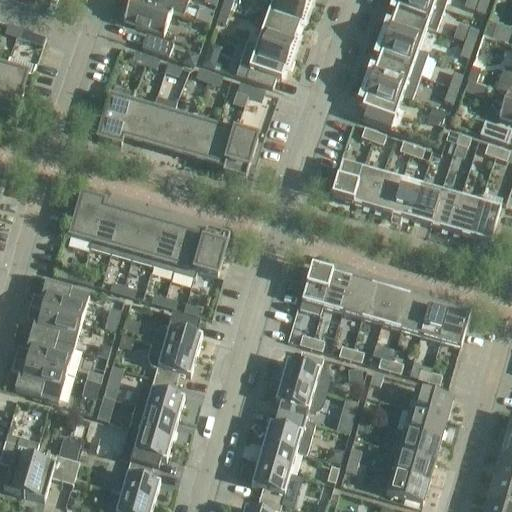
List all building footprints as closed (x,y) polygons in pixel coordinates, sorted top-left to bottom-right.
[(175,0),(175,3),(166,0),(158,0),(155,11),(155,12),(170,17),(171,17),(182,21),(189,0),(175,0)] [(232,0),(224,0),(220,12),(230,15),(235,1),(232,0)] [(272,0),(272,4),(308,17),(313,2),(309,1),(309,0),(272,0)] [(393,21),(425,33),(435,36),(442,14),(404,0),(395,0),(392,12),(396,13),(393,21)] [(404,0),(442,14),(447,0),(404,0)] [(162,41),(170,17),(155,12),(155,11),(132,3),(132,2),(131,1),(129,8),(126,7),(121,19),(124,20),(122,27),(123,27),(124,26),(134,30),(134,31),(147,35),(147,34),(161,39),(161,40),(162,41)] [(475,16),(482,19),(487,4),(480,2),(475,16)] [(272,4),(264,27),(296,38),(299,30),(303,31),(308,17),(272,4)] [(198,12),(194,24),(208,29),(213,15),(199,11),(198,12)] [(220,12),(215,26),(226,30),(230,15),(220,12)] [(386,28),(381,43),(417,56),(425,33),(393,21),(390,29),(386,28)] [(487,26),(482,40),(491,43),(496,29),(487,26)] [(264,27),(256,49),(292,62),(297,48),(293,46),(296,38),(264,27)] [(3,37),(15,42),(18,33),(6,29),(3,37)] [(469,32),(464,47),(472,50),(477,35),(469,32)] [(15,42),(28,46),(42,52),(44,47),(45,43),(31,38),(18,33),(15,42)] [(145,39),(140,53),(167,62),(172,49),(145,39)] [(380,59),(377,67),(420,82),(428,60),(417,56),(381,43),(376,57),(380,59)] [(459,61),(467,64),(472,50),(464,47),(459,61)] [(292,62),(256,49),(243,84),(271,94),(275,83),(280,84),(283,75),(287,77),(292,62)] [(185,54),(180,67),(191,71),(193,71),(197,58),(185,54)] [(130,65),(144,70),(147,62),(133,57),(130,65)] [(204,58),(200,69),(212,73),(216,62),(204,58)] [(147,62),(144,70),(155,74),(158,66),(147,62)] [(370,73),(365,88),(401,101),(412,105),(420,82),(377,67),(374,75),(370,73)] [(177,82),(180,73),(167,69),(164,77),(177,82)] [(471,72),(467,85),(475,88),(480,75),(471,72)] [(494,95),(505,99),(511,101),(511,74),(502,72),(494,95)] [(4,73),(0,87),(0,113),(13,118),(24,78),(4,73)] [(195,83),(206,87),(208,80),(209,79),(197,75),(195,83)] [(453,77),(448,92),(456,95),(461,80),(453,77)] [(208,80),(206,87),(218,91),(221,83),(209,79),(208,80)] [(467,86),(464,96),(473,99),(477,89),(467,86)] [(366,114),(362,126),(389,135),(401,101),(365,88),(360,102),(364,104),(361,113),(366,114)] [(235,97),(247,101),(250,93),(238,89),(235,97)] [(120,150),(122,143),(121,143),(130,108),(134,96),(113,90),(110,102),(109,101),(97,143),(120,150)] [(444,107),(451,109),(456,95),(448,92),(444,107)] [(250,93),(247,101),(260,105),(263,97),(250,93)] [(511,101),(505,99),(497,123),(498,124),(499,122),(511,126),(511,101)] [(121,143),(122,143),(141,148),(151,114),(130,108),(121,143)] [(431,112),(426,125),(443,131),(448,118),(431,112)] [(141,148),(162,154),(172,120),(151,114),(141,148)] [(172,120),(162,154),(183,160),(193,126),(172,120)] [(193,126),(183,160),(204,166),(214,132),(193,126)] [(483,126),(478,140),(506,150),(510,136),(483,126)] [(214,132),(204,166),(223,172),(224,172),(234,138),(214,132)] [(360,142),(371,146),(374,137),(363,133),(360,142)] [(448,136),(444,146),(455,149),(459,140),(448,136)] [(374,137),(371,146),(382,150),(385,141),(374,137)] [(224,172),(223,172),(221,179),(244,185),(256,144),(234,138),(224,172)] [(459,140),(455,149),(466,153),(470,143),(459,140)] [(398,156),(409,160),(413,150),(402,147),(398,156)] [(483,159),(494,163),(497,153),(486,149),(483,159)] [(413,150),(409,160),(420,164),(424,154),(413,150)] [(497,153),(494,163),(505,167),(508,157),(497,153)] [(330,203),(351,208),(361,174),(340,168),(330,203)] [(361,174),(351,208),(370,214),(380,179),(361,174)] [(380,179),(370,214),(390,220),(400,185),(380,179)] [(400,185),(390,220),(410,225),(420,191),(400,185)] [(420,191),(410,225),(429,231),(439,196),(420,191)] [(439,196),(429,231),(449,236),(459,202),(439,196)] [(69,240),(89,247),(90,247),(100,212),(102,213),(104,206),(81,199),(69,240)] [(459,202),(449,236),(468,242),(478,207),(459,202)] [(478,207),(468,242),(489,248),(499,213),(478,207)] [(90,247),(89,247),(87,253),(109,260),(121,218),(102,213),(100,212),(90,247)] [(121,218),(109,260),(130,266),(142,224),(121,218)] [(142,224),(130,266),(151,272),(163,230),(142,224)] [(163,230),(151,272),(172,278),(183,236),(163,230)] [(194,277),(196,277),(216,283),(228,241),(205,235),(203,242),(204,242),(194,277)] [(183,236),(172,278),(194,284),(196,277),(194,277),(204,242),(203,242),(183,236)] [(300,307),(321,313),(331,278),(310,272),(300,307)] [(68,275),(65,284),(79,288),(81,279),(68,275)] [(331,278),(321,313),(340,319),(350,284),(331,278)] [(81,279),(79,288),(91,291),(93,283),(81,279)] [(350,284),(340,319),(360,324),(361,321),(370,290),(350,284)] [(31,301),(28,313),(80,328),(88,300),(70,295),(45,288),(40,303),(31,301)] [(111,288),(108,296),(120,300),(123,291),(111,288)] [(361,321),(360,324),(380,330),(382,321),(390,295),(370,290),(361,321)] [(123,291),(120,300),(132,303),(135,295),(123,291)] [(382,321),(380,330),(399,335),(404,321),(409,301),(390,295),(382,321)] [(152,300),(150,308),(162,311),(164,303),(152,300)] [(404,321),(399,335),(419,341),(425,321),(429,306),(409,301),(404,321)] [(164,303),(162,311),(174,315),(176,306),(164,303)] [(425,321),(419,341),(438,347),(446,321),(448,312),(429,306),(425,321)] [(185,309),(182,317),(196,321),(198,313),(185,309)] [(446,321),(438,347),(459,353),(469,318),(448,312),(446,321)] [(33,327),(29,341),(72,354),(80,328),(28,313),(24,325),(33,327)] [(154,335),(150,349),(196,362),(197,361),(195,361),(201,341),(190,338),(194,327),(171,320),(167,332),(162,331),(160,331),(158,332),(157,332),(155,333),(154,335)] [(121,340),(117,352),(129,355),(132,343),(121,340)] [(301,340),(298,350),(309,354),(312,344),(301,340)] [(16,353),(13,365),(65,380),(72,354),(29,341),(25,355),(16,353)] [(312,344),(309,354),(320,357),(323,347),(312,344)] [(99,349),(96,360),(106,363),(109,352),(99,349)] [(150,349),(147,361),(147,363),(147,365),(148,367),(149,369),(151,371),(152,372),(156,373),(153,383),(176,390),(179,379),(189,382),(195,362),(196,362),(150,349)] [(340,352),(337,362),(348,365),(351,355),(340,352)] [(351,355),(348,365),(360,368),(362,358),(351,355)] [(279,385),(278,385),(324,399),(328,387),(328,384),(326,381),(325,378),(322,376),(319,375),(322,364),(299,357),(296,368),(286,365),(280,385),(279,385)] [(376,373),(388,376),(390,366),(379,363),(376,373)] [(57,407),(65,380),(13,365),(9,377),(18,380),(14,395),(39,402),(57,407)] [(390,366),(388,376),(399,379),(402,369),(390,366)] [(418,374),(416,384),(427,387),(430,377),(418,374)] [(360,375),(347,375),(347,389),(361,388),(361,375),(360,375)] [(430,377),(427,387),(438,391),(441,381),(430,377)] [(380,392),(383,381),(372,378),(369,389),(380,392)] [(90,379),(88,386),(99,389),(101,382),(90,379)] [(150,394),(140,391),(134,411),(142,414),(178,424),(179,424),(177,423),(183,403),(173,400),(176,390),(153,383),(150,394)] [(85,385),(81,400),(94,404),(99,389),(88,386),(85,385)] [(274,406),(279,408),(276,419),(281,420),(304,427),(307,417),(310,418),(313,418),(316,416),(319,414),(321,411),(324,399),(278,385),(278,386),(279,386),(274,406)] [(106,391),(102,402),(113,405),(117,394),(106,391)] [(415,394),(409,415),(445,426),(451,404),(415,394)] [(344,403),(340,417),(353,420),(357,408),(357,407),(344,403)] [(101,406),(97,420),(105,423),(109,408),(101,406)] [(362,412),(358,423),(369,426),(372,415),(362,412)] [(136,435),(136,436),(172,446),(172,445),(171,445),(177,425),(178,425),(178,424),(142,414),(142,415),(144,415),(138,436),(136,435)] [(409,415),(403,436),(439,447),(445,426),(409,415)] [(260,448),(261,448),(296,458),(297,457),(295,457),(304,427),(281,420),(278,431),(268,427),(262,447),(261,447),(260,448)] [(511,421),(510,421),(503,442),(511,444),(511,421)] [(358,423),(355,435),(366,438),(369,426),(358,423)] [(119,465),(129,467),(151,474),(154,463),(165,466),(171,446),(172,447),(172,446),(136,436),(137,437),(134,449),(124,446),(119,465)] [(403,436),(397,457),(433,467),(439,447),(403,436)] [(21,502),(22,502),(33,463),(37,448),(6,439),(4,446),(0,458),(0,470),(8,473),(2,495),(22,501),(21,502)] [(90,441),(86,454),(94,456),(98,443),(90,441)] [(511,444),(503,442),(498,463),(511,467),(511,444)] [(62,445),(57,462),(67,464),(75,467),(80,450),(62,445)] [(254,469),(254,470),(290,480),(290,479),(289,479),(295,458),(296,459),(296,458),(261,448),(260,448),(262,449),(256,469),(254,469)] [(328,452),(325,465),(339,469),(343,456),(328,452)] [(350,453),(346,465),(357,468),(360,456),(350,453)] [(397,457),(391,477),(427,488),(433,467),(397,457)] [(33,463),(22,502),(23,502),(23,501),(43,507),(49,484),(60,487),(67,464),(57,462),(54,461),(52,469),(34,464),(34,463),(33,463)] [(511,467),(498,463),(492,484),(511,489),(511,467)] [(67,464),(60,487),(72,491),(78,468),(75,467),(67,464)] [(346,465),(343,477),(354,480),(357,468),(346,465)] [(109,495),(119,498),(118,498),(154,508),(155,508),(153,507),(159,487),(148,484),(151,474),(129,467),(126,478),(115,475),(109,495)] [(260,494),(257,504),(280,511),(289,480),(290,481),(290,480),(254,470),(255,471),(250,491),(260,494)] [(326,486),(328,486),(334,488),(338,474),(330,471),(326,486)] [(421,509),(427,488),(391,477),(385,499),(421,509)] [(511,511),(511,489),(492,484),(486,505),(511,511)] [(154,509),(154,508),(118,498),(118,499),(119,499),(115,511),(151,511),(153,509),(154,509)] [(69,503),(67,507),(68,511),(77,511),(79,509),(78,504),(74,502),(69,503)]
